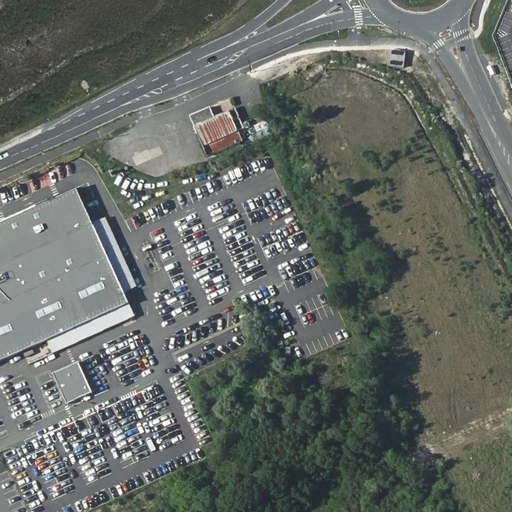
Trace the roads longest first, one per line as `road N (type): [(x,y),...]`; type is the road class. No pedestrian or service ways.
road 1 (primary): [(123,103),(325,24),(396,17)]
road 2 (primary): [(333,0),(162,84)]
road 3 (primary): [(412,23),(455,69),(511,179)]
road 4 (primary): [(511,149),(471,66),(461,4)]
road 5 (primary): [(286,0),(162,84)]
road 6 (primary): [(0,161),(123,103)]
